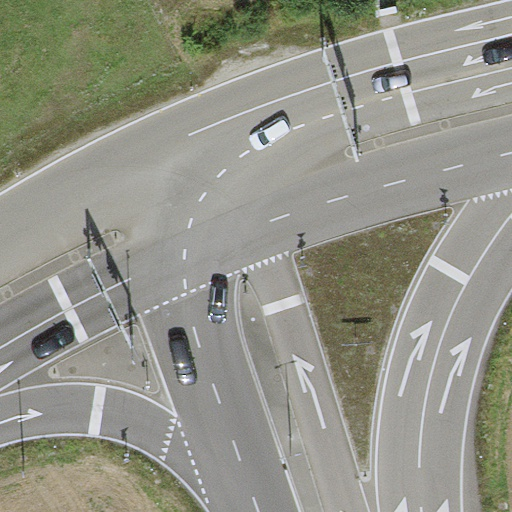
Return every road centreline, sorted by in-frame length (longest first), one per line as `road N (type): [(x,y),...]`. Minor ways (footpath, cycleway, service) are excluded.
road 1 (secondary): [(485,55),(248,116),(143,154)]
road 2 (motorway): [(419,511),(418,439),(438,343),(511,215)]
road 3 (motorway): [(357,511),(340,482),(260,226)]
road 4 (motorway): [(485,55),(333,119),(220,184)]
road 5 (motorway): [(0,421),(40,409),(108,411),(172,436),(252,491)]
road 6 (secondary): [(260,226),(511,149)]
road 7 (motorway): [(177,258),(252,491)]
road 8 (secondary): [(0,343),(67,304),(177,258)]
road 9 (secondary): [(143,154),(0,238)]
